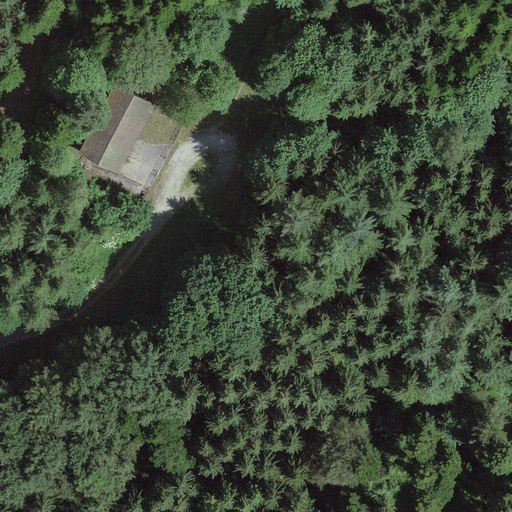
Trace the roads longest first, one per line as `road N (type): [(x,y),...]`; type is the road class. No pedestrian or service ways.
road 1 (track): [(0,343),(111,281),(168,211),(276,39)]
road 2 (track): [(511,100),(219,136)]
